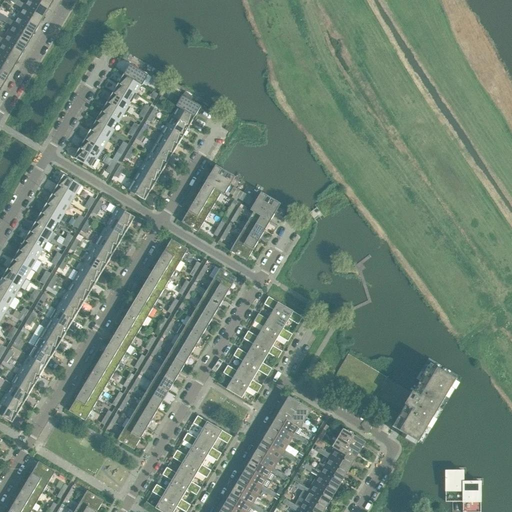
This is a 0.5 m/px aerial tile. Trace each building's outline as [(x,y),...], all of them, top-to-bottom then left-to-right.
[(17,0),(15,4),(22,8),(18,15),(36,26),(37,24),(36,24),(37,22),(38,22),(40,19),(42,18),(23,6),(24,4),(17,0)] [(27,0),(24,4),(23,6),(42,18),(42,17),(42,16),(42,15),(44,12),(43,12),(45,10),(46,10),(47,9),(32,0),(27,0)] [(32,0),(47,9),(48,7),(47,6),(48,4),(49,4),(51,1),(52,0),(32,0)] [(14,22),(13,24),(31,35),(32,33),(34,30),(33,29),(34,27),(35,28),(36,26),(18,15),(14,22)] [(7,18),(5,22),(12,26),(8,33),(26,44),(27,42),(26,41),(27,39),(28,40),(30,36),(30,37),(31,35),(13,24),(14,22),(7,18)] [(3,40),(2,41),(21,53),(21,52),(21,51),(21,50),(23,47),(22,47),(24,45),(25,45),(26,44),(8,33),(3,40)] [(0,37),(0,42),(1,44),(0,45),(0,51),(16,61),(16,59),(15,59),(16,57),(17,57),(19,54),(21,53),(2,41),(3,40),(0,37)] [(0,63),(10,70),(11,68),(13,65),(12,64),(13,62),(14,63),(16,61),(0,51),(0,63)] [(0,75),(5,79),(6,77),(5,76),(6,74),(7,75),(9,71),(9,72),(10,70),(0,63),(0,75)] [(142,85),(148,76),(130,65),(124,74),(142,85)] [(142,85),(124,74),(123,76),(122,78),(118,84),(135,94),(141,85),(142,86),(142,85)] [(135,94),(118,84),(117,85),(118,85),(117,87),(116,87),(113,93),(130,103),(135,94)] [(182,96),(176,105),(195,117),(201,107),(190,100),(192,97),(184,92),(182,96)] [(130,103),(113,93),(112,94),(112,95),(111,97),(111,96),(107,102),(124,112),(130,103)] [(124,112),(107,102),(106,104),(107,104),(106,106),(105,106),(102,111),(119,122),(124,112)] [(195,117),(176,105),(176,107),(177,108),(172,116),(189,126),(193,120),(192,120),(193,118),(194,119),(195,117)] [(119,122),(102,111),(101,113),(100,115),(96,121),(113,131),(119,122)] [(189,126),(172,116),(167,125),(184,135),(187,130),(187,129),(188,127),(188,128),(189,126)] [(113,131),(96,121),(95,122),(96,123),(95,124),(94,124),(91,130),(108,140),(113,131)] [(184,135),(167,125),(161,134),(179,144),(182,139),(181,139),(182,137),(183,137),(184,135)] [(108,140),(91,130),(90,132),(89,134),(89,133),(85,139),(102,149),(108,140)] [(179,144),(161,134),(156,143),(173,154),(176,148),(177,146),(179,144)] [(102,149),(85,139),(84,141),(85,141),(83,143),(80,148),(97,159),(102,149)] [(173,154),(156,143),(150,153),(167,163),(171,157),(170,157),(171,155),(172,156),(173,154)] [(97,159),(80,148),(79,150),(78,152),(77,152),(74,158),(84,164),(82,166),(87,169),(88,167),(91,168),(97,159)] [(167,163),(150,153),(145,162),(162,172),(165,167),(165,166),(166,165),(167,163)] [(162,172),(145,162),(139,171),(156,182),(160,176),(159,176),(160,174),(161,174),(162,172)] [(224,195),(235,177),(216,165),(205,183),(221,193),(224,195)] [(156,182),(139,171),(134,181),(151,191),(154,185),(155,183),(156,182)] [(81,185),(78,184),(79,181),(75,179),(73,181),(64,175),(62,177),(63,178),(62,179),(61,179),(58,185),(75,195),(81,185)] [(151,191),(134,181),(128,191),(130,192),(129,194),(134,197),(135,195),(145,201),(149,195),(148,194),(149,192),(150,193),(151,191)] [(216,202),(221,193),(205,183),(200,192),(216,202)] [(75,195),(58,185),(57,187),(56,189),(56,188),(52,194),(69,204),(75,195)] [(247,204),(251,198),(235,188),(231,195),(247,204)] [(211,212),(216,202),(200,192),(194,202),(211,212)] [(253,212),(270,222),(281,204),(261,192),(250,211),(253,212)] [(69,204),(52,194),(51,196),(52,196),(51,198),(50,198),(47,203),(64,214),(69,204)] [(205,221),(211,212),(194,202),(189,211),(205,221)] [(64,214),(47,203),(46,205),(45,207),(41,213),(58,223),(64,214)] [(135,218),(125,212),(126,210),(122,207),(120,209),(118,207),(112,217),(129,227),(133,222),(132,221),(133,219),(134,220),(135,218)] [(198,233),(205,221),(189,211),(182,223),(198,233)] [(270,222),(253,212),(248,221),(264,231),(270,222)] [(58,223),(41,213),(40,214),(41,215),(40,216),(39,216),(36,222),(53,232),(58,223)] [(129,227),(112,217),(106,226),(124,236),(127,231),(126,230),(128,229),(129,227)] [(264,231),(248,221),(242,231),(259,240),(264,231)] [(53,232),(36,222),(35,224),(34,226),(34,225),(30,231),(47,241),(53,232)] [(124,236),(106,226),(101,236),(118,246),(121,240),(122,238),(124,236)] [(47,241),(30,231),(29,233),(30,233),(29,235),(28,235),(25,241),(42,251),(47,241)] [(259,240),(242,231),(237,240),(253,250),(259,240)] [(118,246),(101,236),(95,245),(112,255),(116,249),(115,249),(116,247),(117,248),(118,246)] [(181,261),(188,250),(171,240),(164,251),(181,261)] [(253,250),(237,240),(230,251),(247,261),(253,250)] [(42,251),(25,241),(24,242),(23,244),(22,244),(19,250),(36,260),(42,251)] [(112,255),(95,245),(90,254),(107,264),(110,259),(110,258),(111,257),(112,255)] [(36,260),(19,250),(18,252),(17,254),(17,253),(13,259),(31,269),(36,260)] [(175,270),(181,261),(164,251),(159,260),(175,270)] [(107,264),(90,254),(84,263),(101,274),(105,268),(104,268),(105,266),(106,266),(107,264)] [(31,269),(13,259),(12,261),(13,261),(12,263),(11,263),(8,268),(25,279),(31,269)] [(170,280),(175,270),(159,260),(153,270),(170,280)] [(101,274),(84,263),(79,273),(96,283),(99,277),(100,275),(101,274)] [(25,279),(8,268),(7,270),(6,272),(2,278),(19,288),(25,279)] [(229,290),(236,278),(220,269),(213,280),(229,290)] [(164,289),(170,280),(153,270),(148,279),(164,289)] [(96,283),(79,273),(73,282),(90,292),(94,286),(93,286),(94,284),(95,285),(96,283)] [(19,288),(2,278),(1,279),(2,280),(1,282),(0,281),(0,288),(14,297),(19,288)] [(159,298),(164,289),(148,279),(142,288),(159,298)] [(229,290),(213,280),(207,289),(224,299),(229,290)] [(90,292),(73,282),(68,291),(85,302),(88,296),(89,294),(90,292)] [(19,300),(14,297),(0,288),(0,301),(8,306),(14,310),(19,300)] [(153,307),(159,298),(142,288),(137,298),(153,307)] [(224,299),(207,289),(202,299),(218,308),(224,299)] [(85,302),(68,291),(62,301),(79,311),(83,305),(82,305),(83,303),(84,303),(85,302)] [(275,324),(286,307),(268,297),(264,304),(274,310),(268,320),(275,324)] [(148,317),(153,307),(137,298),(131,307),(148,317)] [(218,308),(202,299),(196,308),(213,318),(218,308)] [(8,306),(0,301),(0,313),(3,316),(8,306)] [(79,311),(62,301),(57,310),(74,320),(77,314),(78,312),(78,313),(79,311)] [(74,320),(57,310),(51,307),(46,316),(51,319),(68,329),(72,324),(71,323),(72,322),(73,322),(74,320)] [(142,326),(148,317),(131,307),(126,316),(142,326)] [(303,317),(286,307),(275,324),(283,329),(289,319),(298,325),(303,317)] [(213,318),(196,308),(191,317),(207,327),(213,318)] [(265,341),(275,324),(268,320),(258,314),(254,321),(263,327),(258,337),(265,341)] [(137,335),(142,326),(126,316),(120,325),(137,335)] [(207,327),(191,317),(185,326),(202,336),(207,327)] [(164,326),(167,320),(164,318),(162,322),(156,319),(155,321),(160,324),(164,326)] [(68,329),(51,319),(46,329),(63,339),(66,333),(67,331),(68,329)] [(293,335),(283,329),(275,324),(265,341),(273,346),(279,336),(288,342),(293,335)] [(131,345),(137,335),(120,325),(115,335),(131,345)] [(202,336),(185,326),(180,336),(196,346),(202,336)] [(63,339),(46,329),(40,338),(57,348),(60,342),(61,340),(62,340),(63,339)] [(265,341),(258,337),(248,331),(243,339),(253,344),(247,354),(255,359),(265,341)] [(126,354),(131,345),(115,335),(109,344),(126,354)] [(196,346),(180,336),(174,345),(191,355),(196,346)] [(57,348),(40,338),(34,347),(52,357),(55,352),(54,351),(55,349),(56,350),(57,348)] [(282,352),(273,346),(265,341),(255,359),(263,363),(268,353),(278,359),(282,352)] [(120,363),(126,354),(109,344),(104,353),(120,363)] [(191,355),(174,345),(169,354),(185,364),(191,355)] [(52,357),(34,347),(29,356),(46,367),(49,361),(50,359),(52,357)] [(255,359),(247,354),(238,348),(233,356),(243,361),(237,371),(245,376),(255,359)] [(115,372),(120,363),(104,353),(98,363),(115,372)] [(185,364),(169,354),(163,364),(180,373),(185,364)] [(412,393),(349,355),(332,383),(393,419),(396,421),(412,393)] [(46,367),(29,356),(23,366),(40,376),(44,370),(43,370),(44,368),(45,368),(46,367)] [(272,369),(263,363),(255,359),(245,376),(252,380),(258,371),(268,376),(272,369)] [(109,382),(115,372),(98,363),(93,372),(109,382)] [(180,373),(163,364),(158,373),(174,383),(180,373)] [(418,442),(456,379),(430,364),(412,393),(396,421),(392,427),(397,430),(418,442)] [(40,376),(23,366),(18,375),(35,385),(38,380),(38,379),(39,377),(39,378),(40,376)] [(245,376),(237,371),(227,366),(223,373),(233,379),(226,389),(234,394),(245,376)] [(104,391),(109,382),(93,372),(87,381),(104,391)] [(174,383),(158,373),(152,382),(169,392),(174,383)] [(35,385),(18,375),(12,384),(29,394),(33,389),(32,389),(33,387),(34,387),(35,385)] [(262,386),(252,380),(245,376),(234,394),(242,398),(248,388),(257,394),(262,386)] [(98,400),(104,391),(87,381),(81,390),(98,400)] [(169,392),(152,382),(147,391),(163,401),(169,392)] [(29,394),(12,384),(7,394),(24,404),(27,398),(28,396),(29,394)] [(92,410),(98,400),(81,390),(76,400),(92,410)] [(163,401),(147,391),(141,401),(157,411),(163,401)] [(24,404),(7,394),(1,403),(18,413),(22,407),(21,407),(22,405),(23,406),(24,404)] [(289,396),(283,406),(285,407),(303,418),(309,409),(308,408),(291,398),(289,396)] [(85,421),(92,410),(76,400),(69,411),(85,421)] [(157,411),(141,401),(135,410),(152,420),(157,411)] [(18,413),(1,403),(0,405),(0,418),(1,419),(3,417),(12,423),(16,417),(16,416),(17,415),(18,413)] [(283,406),(278,414),(280,416),(298,426),(303,418),(285,407),(283,406)] [(152,420),(135,410),(130,419),(146,429),(152,420)] [(278,414),(273,423),(275,424),(293,435),(292,437),(299,441),(301,437),(299,435),(303,429),(298,426),(280,416),(278,414)] [(204,443),(215,426),(197,416),(193,423),(203,429),(197,439),(204,443)] [(318,418),(315,424),(320,427),(324,422),(323,422),(318,418)] [(146,429),(130,419),(124,429),(141,438),(146,429)] [(273,423),(268,432),(270,433),(288,444),(289,442),(292,437),(293,435),(275,424),(273,423)] [(232,436),(215,426),(204,443),(212,448),(218,438),(227,444),(232,436)] [(315,436),(318,431),(313,428),(309,433),(315,436)] [(141,438),(124,429),(117,440),(134,450),(141,438)] [(345,430),(340,439),(358,450),(360,451),(365,442),(363,441),(346,430),(345,430)] [(268,432),(262,440),(264,442),(283,453),(281,455),(288,459),(291,455),(284,451),(287,446),(288,444),(270,433),(268,432)] [(194,460),(204,443),(197,439),(187,433),(183,441),(192,446),(187,456),(194,460)] [(307,443),(308,441),(301,437),(299,441),(306,445),(307,443)] [(360,451),(340,439),(334,448),(355,460),(360,451)] [(262,440),(257,449),(259,450),(267,455),(277,462),(277,461),(281,455),(283,453),(264,442),(262,440)] [(222,454),(212,448),(204,443),(194,460),(202,465),(208,455),(217,461),(222,454)] [(321,454),(324,451),(317,446),(315,448),(314,450),(321,454)] [(324,451),(321,454),(328,459),(329,457),(348,468),(350,469),(355,460),(334,448),(330,455),(324,451)] [(257,449),(252,458),(272,470),(271,472),(275,475),(278,476),(280,472),(273,468),(277,462),(267,455),(259,450),(257,449)] [(194,460),(187,456),(177,450),(173,458),(182,463),(176,473),(184,478),(194,460)] [(298,459),(291,455),(288,459),(295,463),(296,461),(298,459)] [(324,465),(324,466),(342,476),(344,477),(350,469),(348,468),(329,457),(328,459),(324,465)] [(272,470),(252,458),(246,467),(271,482),(275,475),(271,472),(272,470)] [(211,471),(202,465),(194,460),(184,478),(192,482),(197,472),(207,478),(211,471)] [(48,483),(55,472),(39,462),(32,473),(48,483)] [(311,472),(313,468),(306,464),(305,466),(304,468),(311,472)] [(313,468),(311,472),(318,476),(319,474),(337,485),(339,486),(344,477),(342,476),(324,466),(320,472),(313,468)] [(174,495),(184,478),(176,473),(167,467),(162,475),(172,481),(166,490),(174,495)] [(246,467),(241,476),(243,477),(262,488),(260,490),(267,494),(270,490),(267,488),(271,482),(246,467)] [(463,502),(463,482),(463,471),(445,471),(445,502),(452,502),(463,502)] [(286,479),(287,477),(280,472),(278,476),(285,481),(286,479)] [(43,493),(48,483),(32,473),(26,483),(43,493)] [(313,483),(332,494),(334,495),(339,486),(337,485),(319,474),(318,476),(313,483)] [(241,476),(236,484),(238,486),(256,497),(260,491),(260,490),(262,488),(243,477),(241,476)] [(201,488),(192,482),(184,478),(174,495),(181,499),(187,490),(197,495),(201,488)] [(300,490),(302,486),(295,481),(294,483),(293,485),(300,490)] [(480,511),(481,482),(463,482),(463,502),(462,511),(480,511)] [(37,502),(43,493),(26,483),(21,492),(37,502)] [(302,486),(300,490),(303,491),(307,494),(308,492),(327,503),(329,504),(334,495),(332,494),(313,483),(309,490),(302,486)] [(236,484),(231,493),(233,494),(251,505),(250,507),(254,510),(257,511),(259,508),(252,503),(255,499),(256,497),(238,486),(236,484)] [(163,511),(174,495),(166,490),(156,485),(152,492),(162,498),(155,508),(161,511),(163,511)] [(277,494),(270,490),(267,494),(274,498),(275,496),(277,494)] [(96,511),(104,501),(87,491),(80,502),(96,511)] [(303,491),(299,498),(321,511),(323,511),(329,504),(327,503),(308,492),(307,494),(303,491)] [(15,501),(32,511),(37,502),(21,492),(15,501)] [(231,493),(226,502),(242,511),(253,511),(254,510),(250,507),(251,505),(233,494),(231,493)] [(186,511),(191,505),(181,499),(174,495),(163,511),(173,511),(177,507),(185,511),(186,511)] [(292,503),(289,507),(297,511),(298,509),(302,511),(321,511),(299,498),(295,505),(292,503)] [(289,507),(292,503),(285,499),(284,501),(283,503),(289,507)] [(12,511),(31,511),(32,511),(15,501),(10,511),(12,511)] [(96,511),(80,502),(75,511),(96,511)] [(242,511),(226,502),(220,511),(222,511),(242,511)]
